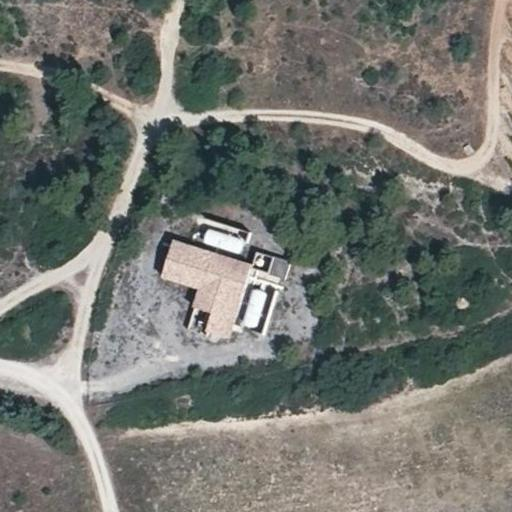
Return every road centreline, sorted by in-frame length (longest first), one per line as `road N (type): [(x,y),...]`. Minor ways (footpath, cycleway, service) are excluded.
road 1 (track): [(507,0),(491,156),(470,166),(380,134),(288,118),(122,108),(73,82),(0,69)]
road 2 (track): [(111,511),(72,393),(102,253),(160,109),(182,0)]
